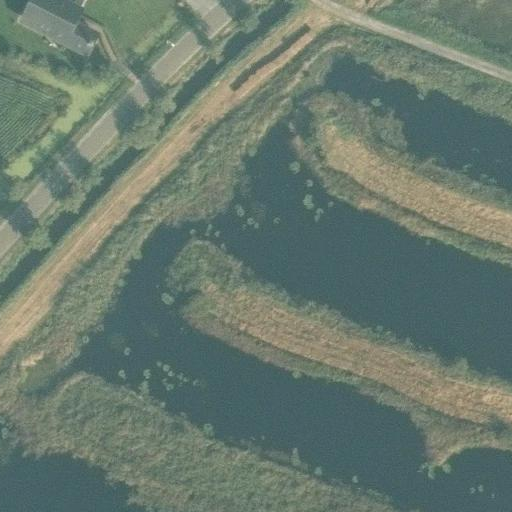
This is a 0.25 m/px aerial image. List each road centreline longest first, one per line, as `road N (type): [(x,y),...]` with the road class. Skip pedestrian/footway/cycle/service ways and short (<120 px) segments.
road 1 (tertiary): [(0,243),(237,0)]
road 2 (track): [(319,0),(511,80)]
